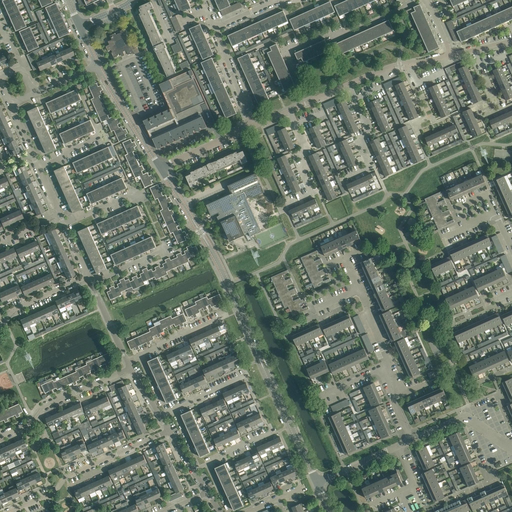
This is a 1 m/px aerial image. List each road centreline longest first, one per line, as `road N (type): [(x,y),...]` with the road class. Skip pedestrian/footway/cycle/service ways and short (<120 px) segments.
road 1 (unclassified): [(316,483),(217,261),(158,165)]
road 2 (residential): [(12,511),(51,495),(65,477),(169,431)]
road 3 (residential): [(300,86),(285,51),(345,34),(408,0)]
road 4 (residential): [(0,437),(44,406),(129,368)]
